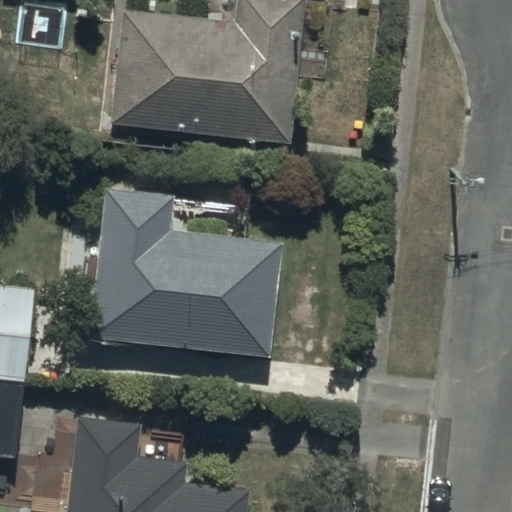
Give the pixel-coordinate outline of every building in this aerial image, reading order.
[(234,0),(233,10),(135,0),(121,0),(108,113),(292,134),(307,0),(234,0)] [(177,187),(105,180),(88,326),(270,348),(284,231),(174,217),(177,187)] [(0,364),(26,368),(36,280),(0,277),(0,364)] [(26,368),(0,364),(0,447),(18,449),(26,368)] [(248,511),(252,481),(183,476),(185,452),(140,449),(143,416),(75,412),(66,511),(248,511)]
